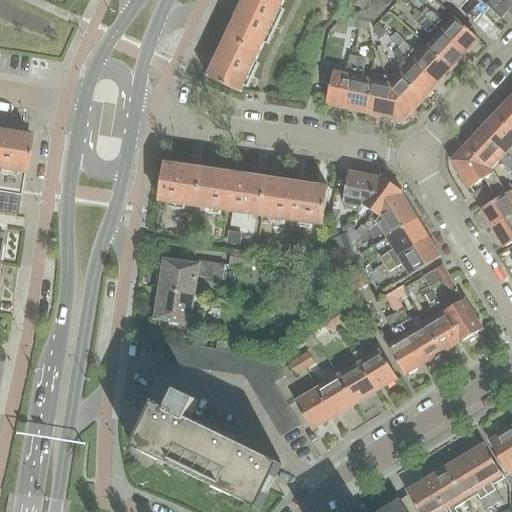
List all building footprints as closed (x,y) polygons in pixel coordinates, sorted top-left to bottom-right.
[(244,0),(227,38),(260,53),(284,0),(244,0)] [(367,0),(349,0),(348,3),(363,9),(367,0)] [(379,0),(377,0),(367,11),(372,24),(387,8),(386,6),(379,0)] [(453,0),(452,2),(460,10),(468,0),(475,0),(479,4),(483,0),(453,0)] [(479,4),(468,17),(468,18),(475,24),(479,20),(490,9),(498,17),(498,18),(499,20),(511,5),(511,0),(483,0),(479,4)] [(426,8),(421,14),(426,19),(431,13),(426,8)] [(360,20),(360,22),(363,22),(369,23),(372,24),(367,11),(354,13),(351,19),(360,20)] [(418,11),(412,18),(420,25),(426,19),(421,14),(418,11)] [(480,41),(454,17),(447,26),(431,13),(426,19),(464,55),(468,51),(469,52),(480,41)] [(359,36),(360,22),(360,20),(351,19),(345,18),(328,34),(325,52),(339,55),(344,33),(359,36)] [(426,19),(420,25),(434,39),(427,47),(452,71),(462,60),(460,59),(464,55),(426,19)] [(387,33),(378,25),(377,24),(374,27),(379,42),(387,33)] [(396,33),(390,40),(399,47),(399,48),(405,42),(396,33)] [(227,38),(211,71),(208,78),(241,93),(242,91),(260,53),(227,38)] [(405,42),(399,48),(437,83),(440,80),(442,81),(452,71),(427,47),(419,55),(405,42)] [(399,48),(399,47),(394,54),(407,67),(399,77),(424,100),(434,89),(433,88),(437,83),(399,48)] [(326,71),(323,83),(331,85),(326,104),(328,104),(328,106),(341,109),(341,107),(347,108),(358,58),(350,56),(346,75),(333,72),(326,71)] [(358,58),(347,108),(352,109),(352,111),(366,115),(374,81),(362,78),(364,68),(365,59),(358,58)] [(424,100),(399,77),(394,82),(389,84),(399,116),(398,122),(403,123),(410,115),(408,114),(412,110),(414,111),(424,100)] [(399,116),(389,84),(374,81),(366,115),(381,118),(382,116),(387,117),(387,119),(398,122),(399,116)] [(505,104),(495,115),(511,131),(511,102),(511,101),(507,105),(505,104)] [(511,131),(495,115),(484,127),(485,128),(482,132),(511,159),(511,131)] [(0,213),(16,216),(22,175),(24,176),(30,137),(27,137),(28,134),(12,132),(11,134),(0,132),(0,213)] [(511,159),(482,132),(478,136),(477,134),(466,146),(492,170),(499,163),(511,175),(511,159)] [(495,198),(504,193),(505,192),(492,170),(466,146),(467,148),(463,152),(462,151),(452,162),(469,190),(471,189),(471,188),(485,180),(495,198)] [(164,170),(163,180),(160,202),(193,207),(198,169),(165,165),(165,170),(164,170)] [(263,179),(238,175),(198,169),(193,207),(258,216),(263,179)] [(361,209),(380,181),(366,178),(366,176),(351,173),(350,175),(349,175),(344,200),(345,206),(361,209)] [(369,230),(377,224),(400,195),(402,192),(382,178),(381,180),(380,181),(361,209),(362,210),(365,207),(373,214),(364,226),(369,230)] [(328,189),(326,188),(263,179),(258,216),(323,226),(328,189)] [(511,191),(506,196),(481,211),(490,225),(491,224),(494,228),(511,217),(511,191)] [(400,195),(377,224),(386,239),(417,220),(409,207),(407,208),(400,195)] [(511,243),(511,217),(494,228),(497,233),(495,234),(504,248),(511,243)] [(393,250),(381,257),(379,258),(384,266),(427,240),(424,235),(425,234),(417,220),(386,239),(393,250)] [(362,225),(354,235),(356,241),(369,230),(364,226),(362,225)] [(229,232),(227,243),(240,245),(242,234),(229,232)] [(357,262),(356,257),(348,235),(332,240),(338,257),(341,268),(357,262)] [(409,277),(440,258),(431,244),(430,245),(427,240),(384,266),(387,273),(401,265),(409,277)] [(264,255),(230,250),(228,265),(252,268),(252,267),(262,268),(264,255)] [(225,265),(211,263),(199,261),(198,265),(164,260),(159,290),(196,295),(198,277),(223,281),(225,265)] [(368,285),(358,266),(346,272),(356,291),(368,285)] [(469,310),(442,266),(423,278),(430,288),(439,283),(453,307),(444,312),(461,340),(463,344),(484,331),(478,321),(479,320),(477,316),(476,316),(474,313),(475,312),(472,308),(469,310)] [(376,271),(369,275),(373,283),(381,278),(376,271)] [(196,295),(159,290),(155,320),(190,325),(189,329),(201,331),(203,315),(193,313),(196,295)] [(457,345),(456,344),(461,340),(444,312),(432,292),(423,297),(435,318),(425,324),(443,354),(457,345)] [(392,293),(384,298),(394,315),(402,310),(397,301),(392,293)] [(338,310),(329,315),(336,326),(345,321),(338,310)] [(443,354),(425,324),(415,330),(402,310),(394,315),(424,363),(429,360),(430,362),(443,354)] [(336,326),(329,315),(320,321),(327,332),(336,326)] [(388,346),(404,374),(405,375),(406,374),(407,376),(420,368),(419,366),(424,363),(394,315),(386,320),(398,340),(388,346)] [(222,350),(235,352),(242,353),(244,338),(219,335),(216,350),(222,350)] [(168,365),(181,367),(184,345),(171,343),(168,360),(167,365),(168,365)] [(181,367),(193,369),(197,347),(184,345),(181,367)] [(193,369),(206,371),(209,349),(197,347),(193,369)] [(376,392),(398,379),(380,350),(368,357),(363,348),(354,354),(376,392)] [(222,350),(216,350),(209,349),(206,371),(219,373),(222,350)] [(219,373),(231,375),(235,352),(222,350),(219,373)] [(247,354),(242,353),(235,352),(231,375),(244,377),(247,354)] [(307,353),(298,359),(305,370),(314,365),(307,353)] [(247,381),(250,386),(270,375),(267,370),(275,362),(272,358),(247,354),(244,377),(247,381)] [(349,368),(338,375),(355,404),(376,392),(354,354),(353,354),(355,357),(346,363),(349,368)] [(298,359),(289,364),(296,375),(305,370),(298,359)] [(275,362),(267,370),(270,375),(275,383),(284,378),(275,362)] [(250,386),(256,396),(276,385),(275,383),(270,375),(250,386)] [(314,384),(316,388),(334,417),(355,404),(338,375),(325,383),(322,379),(314,384)] [(251,506),(260,510),(270,490),(281,467),(281,466),(273,461),(272,463),(188,422),(192,414),(198,402),(156,382),(152,391),(143,411),(151,415),(134,449),(141,452),(141,451),(252,505),(251,506)] [(256,396),(262,406),(282,395),(276,385),(256,396)] [(295,401),(296,403),(312,430),(334,417),(316,388),(295,401)] [(262,406),(268,416),(288,405),(282,395),(262,406)] [(268,416),(274,427),(294,415),(288,405),(268,416)] [(284,436),(301,426),(294,415),(274,427),(280,437),(281,438),(284,436)] [(506,475),(503,477),(509,486),(511,483),(511,426),(497,435),(498,438),(490,443),(500,459),(497,460),(506,475)] [(465,458),(494,505),(501,501),(492,486),(504,479),(508,486),(509,486),(503,477),(483,443),(468,452),(470,455),(465,458)] [(458,458),(444,467),(466,502),(477,495),(486,510),(494,505),(465,458),(460,461),(458,458)] [(432,478),(427,481),(445,511),(456,511),(455,509),(466,502),(444,467),(430,475),(432,478)] [(420,481),(406,490),(409,495),(411,499),(419,511),(445,511),(427,481),(422,484),(420,481)] [(353,511),(407,511),(398,499),(397,499),(398,500),(378,511),(365,511),(363,507),(365,506),(364,505),(353,511)]
